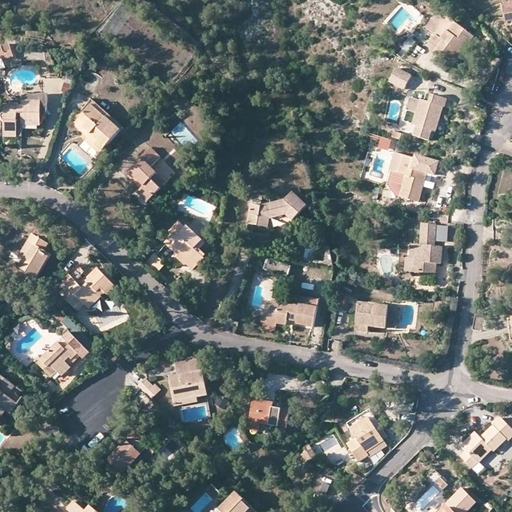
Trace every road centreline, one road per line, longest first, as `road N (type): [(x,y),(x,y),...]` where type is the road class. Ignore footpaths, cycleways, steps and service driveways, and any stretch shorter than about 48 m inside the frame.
road 1 (residential): [(511,103),(478,184),(471,284),(450,386)]
road 2 (residential): [(450,386),(207,337),(187,324)]
road 3 (residential): [(187,324),(63,205),(0,190)]
road 4 (residential): [(450,386),(430,427),(356,499)]
road 5 (residential): [(187,324),(103,385),(85,419)]
